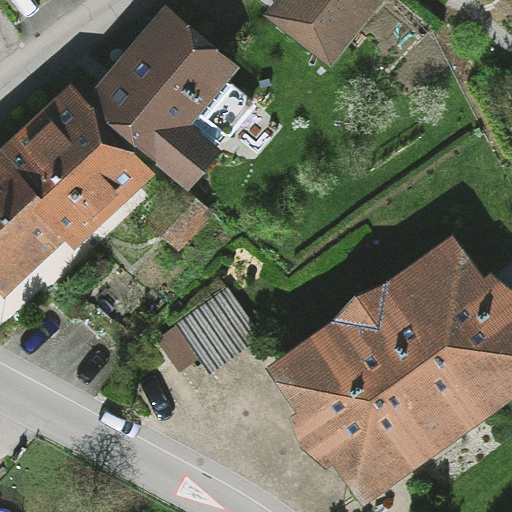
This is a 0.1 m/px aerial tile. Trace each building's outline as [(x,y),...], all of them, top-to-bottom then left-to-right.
[(340,26),(306,0),(283,0),(274,13),(321,50),(340,26)] [(306,0),(340,26),(358,2),(355,0),(306,0)] [(355,0),(358,2),(366,8),(372,0),(355,0)] [(98,103),(187,178),(252,101),(215,69),(220,63),(169,19),(98,103)] [(0,163),(0,270),(3,274),(61,220),(70,230),(141,164),(76,93),(0,163)] [(180,185),(149,219),(177,244),(209,210),(180,185)] [(511,380),(511,325),(461,252),(286,376),(363,485),(428,439),(425,433),(443,421),(446,426),(511,380)] [(53,304),(75,322),(80,317),(101,337),(106,331),(127,351),(165,308),(144,289),(139,294),(118,275),(113,281),(92,261),(53,304)] [(178,321),(205,359),(251,326),(224,289),(178,321)]
